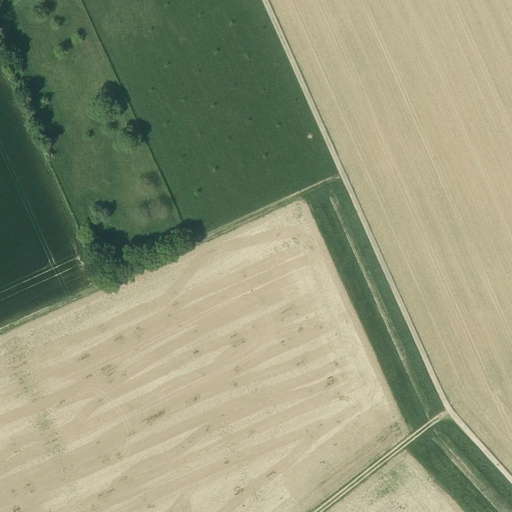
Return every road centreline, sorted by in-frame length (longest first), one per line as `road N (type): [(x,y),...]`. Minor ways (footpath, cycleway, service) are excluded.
road 1 (track): [(511,481),(448,410),(263,0)]
road 2 (track): [(0,331),(339,177)]
road 3 (track): [(511,361),(320,511)]
